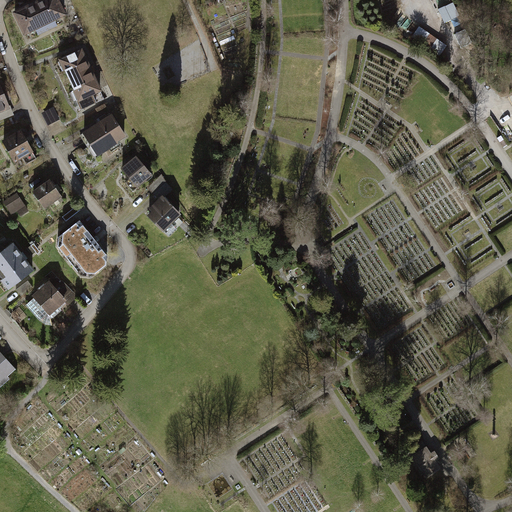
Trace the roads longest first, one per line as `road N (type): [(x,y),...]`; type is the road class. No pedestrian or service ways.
road 1 (residential): [(0,27),(44,136),(137,257),(60,346),(44,354)]
road 2 (unknown): [(493,105),(424,0)]
